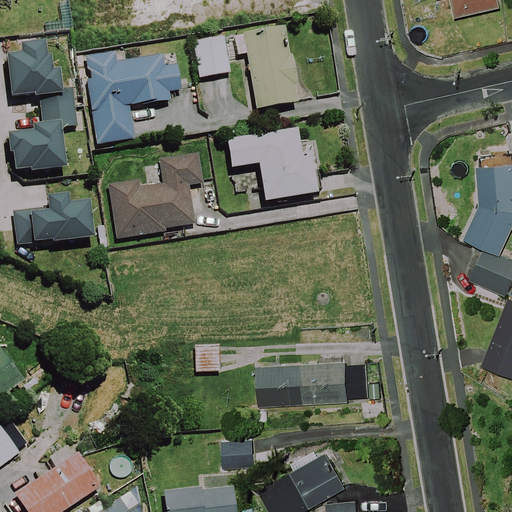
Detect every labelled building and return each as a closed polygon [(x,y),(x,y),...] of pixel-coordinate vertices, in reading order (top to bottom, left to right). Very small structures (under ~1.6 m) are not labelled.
[(308,0),(195,0),(226,22),(310,10),(308,0)] [(501,7),(498,0),(447,0),(453,19),(501,7)] [(293,106),(281,30),(230,38),(233,59),(242,58),(251,113),(293,106)] [(76,77),(69,32),(25,39),(30,75),(58,71),(60,79),(76,77)] [(226,76),(220,39),(189,45),(196,82),(226,76)] [(115,64),(114,56),(83,59),(92,146),(129,142),(126,109),(166,104),(165,95),(175,94),(173,69),(162,70),(161,59),(115,64)] [(63,88),(15,81),(10,115),(15,116),(7,177),(49,183),(63,88)] [(295,154),(292,133),(221,144),(225,173),(251,169),(257,207),(315,198),(308,152),(295,154)] [(199,186),(195,155),(153,161),(157,188),(136,190),(135,185),(104,189),(111,242),(158,236),(158,233),(189,229),(183,188),(199,186)] [(511,229),(511,166),(473,168),(474,214),(464,240),(500,257),(511,229)] [(511,279),(511,257),(504,254),(498,270),(476,261),(468,281),(504,297),(511,279)] [(511,289),(480,363),(511,377),(511,289)] [(214,375),(214,348),(191,349),(192,375),(214,375)] [(255,366),(256,424),(266,424),(266,407),(328,405),(328,412),(339,412),(339,405),(346,405),(345,364),(342,364),(342,359),(317,359),(317,365),(255,366)] [(0,398),(19,382),(0,360),(0,398)] [(61,409),(71,422),(87,410),(69,387),(49,403),(56,413),(61,409)] [(44,399),(15,405),(18,420),(47,414),(44,399)] [(0,481),(12,472),(7,465),(17,456),(0,434),(0,481)] [(253,468),(252,441),(219,443),(221,470),(253,468)] [(299,511),(349,486),(332,452),(321,457),(316,449),(287,464),(291,473),(257,490),(268,511),(299,511)] [(121,451),(106,461),(119,484),(135,474),(121,451)] [(26,511),(65,511),(103,487),(79,452),(15,494),(26,511)] [(136,511),(123,487),(79,511),(136,511)] [(230,511),(229,489),(159,495),(160,511),(230,511)] [(355,511),(354,501),(347,502),(327,504),(327,511),(355,511)]
